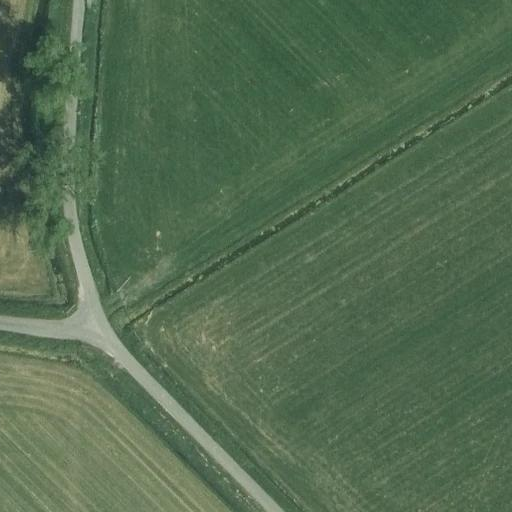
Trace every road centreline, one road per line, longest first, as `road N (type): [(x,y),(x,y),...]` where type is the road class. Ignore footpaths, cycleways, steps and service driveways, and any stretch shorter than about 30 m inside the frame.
road 1 (unclassified): [(97,329),(69,191),(81,0)]
road 2 (unclassified): [(273,511),(97,329)]
